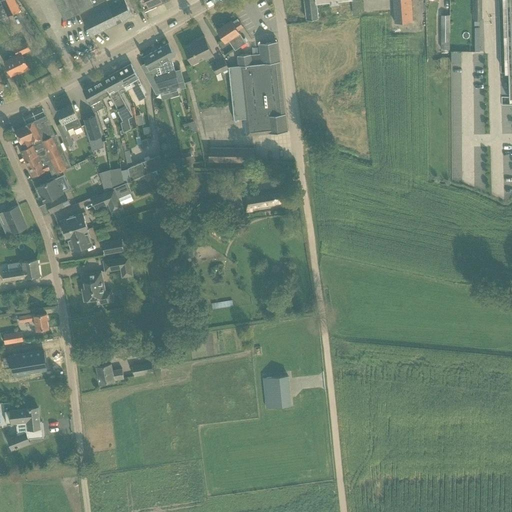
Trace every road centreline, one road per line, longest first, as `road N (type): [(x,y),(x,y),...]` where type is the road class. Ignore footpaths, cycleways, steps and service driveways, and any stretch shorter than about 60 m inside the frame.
road 1 (track): [(343,511),(301,166)]
road 2 (residential): [(81,458),(52,254),(0,127)]
road 3 (tertiary): [(0,110),(210,0)]
road 4 (unclassified): [(301,166),(277,0)]
